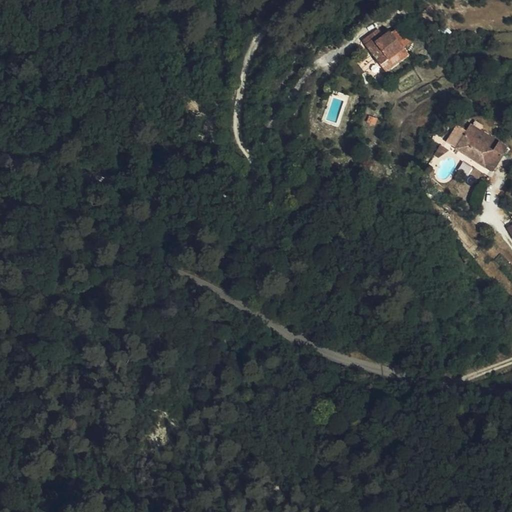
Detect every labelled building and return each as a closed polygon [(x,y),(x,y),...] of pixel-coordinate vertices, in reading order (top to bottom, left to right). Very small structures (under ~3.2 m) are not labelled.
[(387,30),(398,45),(404,40),(394,25),(387,30)] [(355,37),(358,42),(367,36),(370,40),(377,35),(370,26),(355,37)] [(373,64),(398,47),(399,46),(398,45),(387,30),(386,29),(377,35),(370,40),(367,36),(358,42),(373,64)] [(377,69),(401,52),(398,47),(373,64),(377,69)] [(471,167),(488,152),(472,135),(477,129),(470,122),(449,142),(471,167)] [(493,158),(488,152),(471,167),(477,173),(493,158)]
